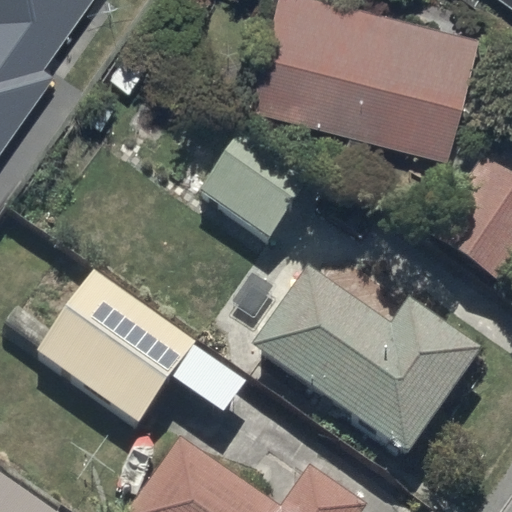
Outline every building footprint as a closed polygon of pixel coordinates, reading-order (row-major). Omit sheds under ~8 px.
[(43,66),(88,0),(0,0),(0,147),(52,72),(43,66)] [(482,41),(323,0),(287,0),(260,107),(451,157),(482,41)] [(271,251),(315,188),(247,141),(203,204),(271,251)] [(511,306),(511,199),(485,180),(433,254),(511,308),(511,306)] [(172,394),(194,362),(93,293),(42,367),(143,436),(172,394)] [(394,350),(314,293),(262,366),(410,473),(483,372),(414,323),(394,350)] [(301,511),(254,511),(184,462),(148,511),(337,511),(314,495),(301,511)] [(0,511),(27,511),(0,492),(0,511)]
